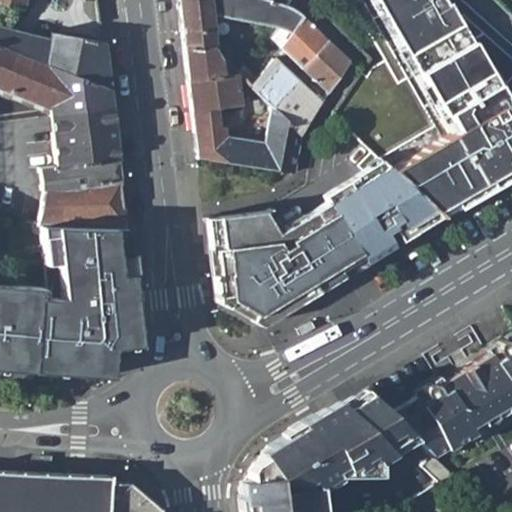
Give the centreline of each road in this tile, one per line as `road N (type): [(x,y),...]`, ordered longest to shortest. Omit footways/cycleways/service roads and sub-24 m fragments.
road 1 (secondary): [(141,0),(185,361)]
road 2 (tertiary): [(235,405),(511,251)]
road 3 (tertiary): [(142,427),(0,429)]
